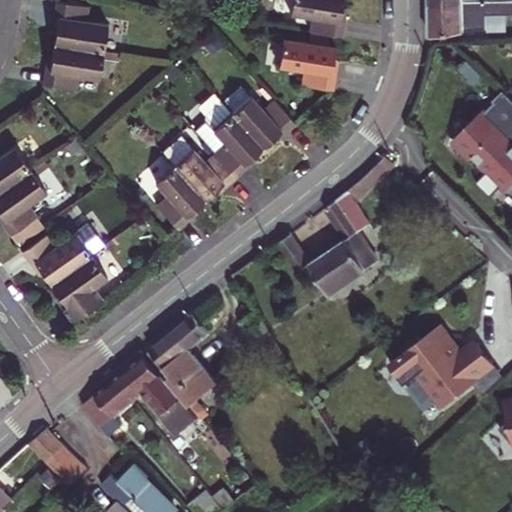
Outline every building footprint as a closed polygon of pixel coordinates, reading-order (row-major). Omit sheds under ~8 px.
[(56,27),(54,42),(103,50),(107,22),(86,19),(88,4),(60,0),(55,0),(53,21),(57,22),(56,27)] [(292,0),(291,12),(313,16),(311,31),(337,35),(342,36),(345,14),(341,14),(342,8),(343,0),(292,0)] [(429,4),(430,36),(464,31),(464,30),(471,29),(471,15),(511,14),(511,0),(476,1),(463,1),(429,4)] [(302,83),(333,88),(337,67),(332,66),(333,59),(336,45),(284,37),(280,65),(304,69),(302,83)] [(46,62),(43,83),(75,88),(77,73),(99,77),(102,57),(118,60),(119,52),(103,50),(54,42),(52,57),(51,62),(46,62)] [(511,97),(503,89),(493,100),(495,102),(485,111),(483,109),(454,138),(473,158),(475,155),(507,189),(511,184),(511,97)] [(283,134),(295,122),(274,98),(263,108),(251,95),(233,112),(263,145),(275,135),(280,130),(283,134)] [(251,156),(263,145),(233,112),(219,97),(213,103),(215,105),(205,113),(208,116),(205,119),(225,141),(219,147),(215,151),(237,175),(249,164),(246,161),(251,156)] [(205,139),(215,151),(219,147),(190,116),(187,119),(205,139)] [(201,143),(211,154),(215,151),(205,139),(201,143)] [(0,189),(30,168),(14,146),(0,155),(0,189)] [(225,186),(237,175),(215,151),(211,154),(205,160),(193,148),(175,164),(205,198),(217,187),(222,183),(225,186)] [(290,233),(279,241),(299,271),(310,264),(328,293),(378,260),(359,231),(371,223),(356,202),(394,166),(395,164),(386,155),(367,174),(348,190),(336,200),(325,208),(347,239),(310,263),(290,233)] [(0,214),(0,219),(10,234),(37,215),(28,203),(46,190),(35,175),(48,165),(43,158),(30,168),(0,189),(0,211),(2,213),(0,214)] [(193,208),(205,198),(175,164),(156,181),(168,194),(156,204),(178,228),(191,216),(188,213),(193,208)] [(217,187),(219,191),(225,186),(222,183),(217,187)] [(188,213),(191,216),(196,212),(193,208),(188,213)] [(10,234),(16,242),(43,223),(37,215),(10,234)] [(42,270),(50,282),(91,253),(104,243),(88,221),(57,243),(49,231),(22,250),(35,268),(38,265),(42,270)] [(91,253),(50,282),(59,294),(62,299),(59,301),(71,319),(102,297),(93,285),(107,276),(91,253)] [(256,311),(240,322),(269,368),(285,358),(256,311)] [(209,331),(194,313),(150,349),(172,374),(168,377),(191,404),(196,400),(217,383),(188,348),(209,331)] [(474,377),(493,362),(478,341),(459,356),(437,327),(421,339),(418,335),(400,349),(403,353),(389,363),(405,384),(419,374),(444,407),(477,381),(474,377)] [(124,371),(141,393),(177,436),(197,418),(144,354),(124,371)] [(124,371),(83,405),(93,417),(109,435),(122,424),(114,415),(133,399),(141,393),(124,371)] [(0,408),(12,397),(0,381),(0,408)] [(191,404),(203,419),(209,414),(196,400),(191,404)] [(47,428),(29,443),(47,462),(65,445),(51,431),(47,428)] [(65,445),(47,462),(70,485),(88,467),(78,457),(65,445)] [(135,463),(118,480),(112,473),(101,484),(117,501),(119,499),(125,505),(134,497),(147,509),(149,511),(177,511),(145,480),(149,476),(135,463)] [(177,511),(181,508),(149,476),(145,480),(177,511)] [(10,499),(0,488),(0,511),(3,511),(5,511),(1,507),(10,499)] [(225,488),(214,496),(224,509),(235,501),(225,488)] [(214,496),(208,489),(189,505),(195,511),(220,511),(224,509),(214,496)] [(125,505),(131,511),(144,511),(147,509),(134,497),(125,505)] [(117,501),(108,510),(110,511),(131,511),(125,505),(119,499),(117,501)] [(444,511),(432,499),(417,511),(444,511)]
